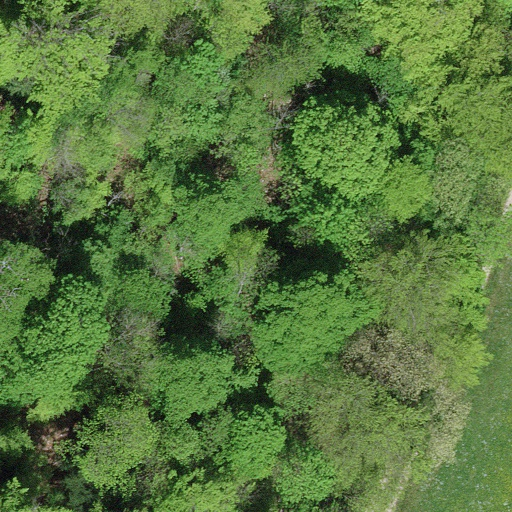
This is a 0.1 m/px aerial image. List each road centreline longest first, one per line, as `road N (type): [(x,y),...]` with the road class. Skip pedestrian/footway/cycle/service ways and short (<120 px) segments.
road 1 (track): [(264,511),(255,170),(235,0)]
road 2 (track): [(511,183),(382,511)]
